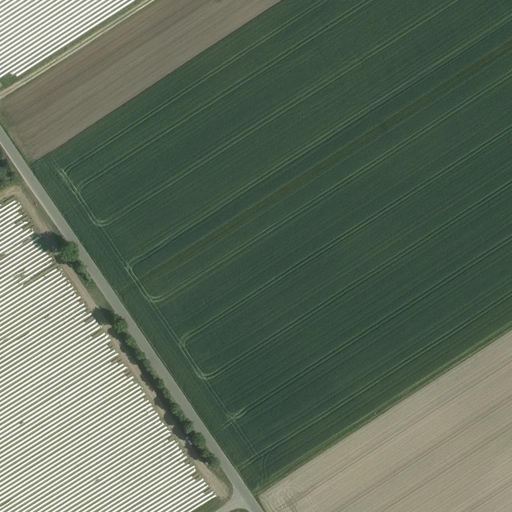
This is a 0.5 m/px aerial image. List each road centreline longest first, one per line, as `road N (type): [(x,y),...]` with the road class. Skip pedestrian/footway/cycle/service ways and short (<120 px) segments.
road 1 (unclassified): [(256,511),(0,137)]
road 2 (track): [(511,324),(246,498)]
road 3 (track): [(140,0),(0,96)]
